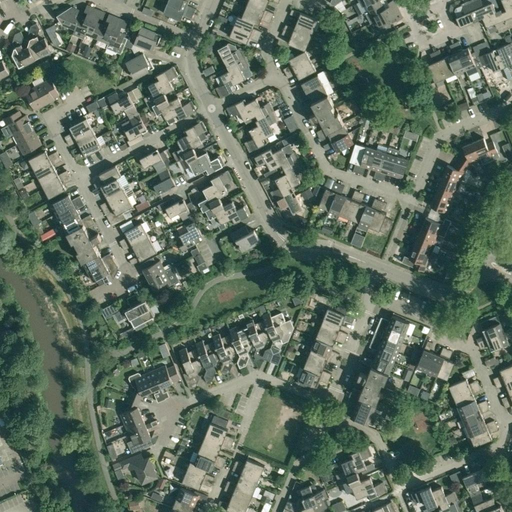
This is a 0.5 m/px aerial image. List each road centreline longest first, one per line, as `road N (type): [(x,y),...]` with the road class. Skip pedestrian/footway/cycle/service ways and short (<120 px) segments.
road 1 (residential): [(279,74),(334,171),(408,201)]
road 2 (residential): [(95,295),(131,275),(78,178)]
road 3 (residential): [(408,201),(441,138),(511,100)]
road 4 (residential): [(78,178),(211,108)]
road 5 (residential): [(210,511),(266,378)]
road 6 (residential): [(398,490),(501,448),(506,426)]
road 7 (residential): [(376,267),(289,243),(264,210)]
road 8 (residential): [(162,442),(179,406),(266,378)]
road 9 (residential): [(481,258),(466,286),(450,293),(376,267)]
